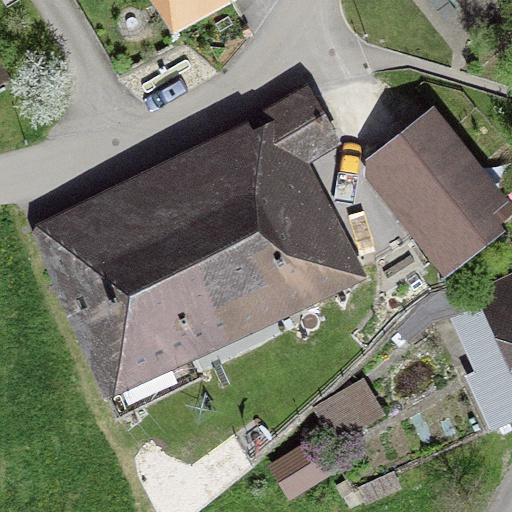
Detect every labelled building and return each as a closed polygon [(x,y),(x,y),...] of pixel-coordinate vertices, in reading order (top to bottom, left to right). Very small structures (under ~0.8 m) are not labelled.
[(153,0),(155,3),(158,2),(172,26),(219,0),(153,0)] [(36,233),(95,372),(269,288),(280,311),(354,274),(326,218),(323,220),(326,225),(309,233),(276,167),(334,137),(309,93),(251,127),(265,153),(96,234),(88,211),(36,233)] [(368,161),(452,267),(494,234),(479,216),(500,199),(434,109),(368,161)] [(472,376),(494,425),(511,416),(511,274),(482,288),(441,287),(423,300),(431,318),(453,311),(474,355),(485,349),(494,367),(472,376)] [(387,411),(365,375),(314,406),(335,442),(387,411)] [(306,448),(277,466),(292,491),(322,473),(306,448)]
